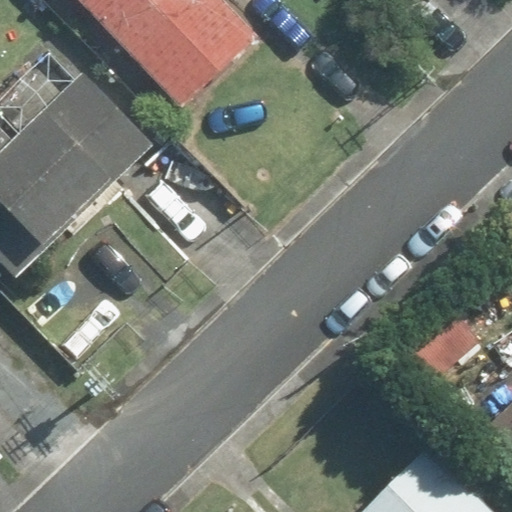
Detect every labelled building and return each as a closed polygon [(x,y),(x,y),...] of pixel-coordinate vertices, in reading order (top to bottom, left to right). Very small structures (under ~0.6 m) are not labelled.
[(208,0),(67,0),(176,117),(251,47),(208,0)] [(0,142),(0,283),(6,289),(140,150),(69,81),(5,147),(0,142)] [(427,389),(477,342),(453,317),(403,364),(427,389)] [(511,473),(511,370),(461,419),(511,473)] [(478,511),(418,452),(358,511),(478,511)]
